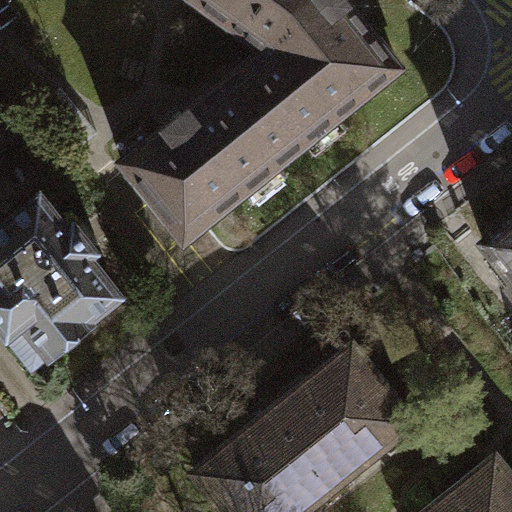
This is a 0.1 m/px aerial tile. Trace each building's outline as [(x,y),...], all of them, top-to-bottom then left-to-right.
[(240,63),(304,142),(401,68),(351,1),(349,0),(197,0),(261,44),(240,63)] [(185,237),(304,142),(240,63),(167,122),(121,158),(185,237)] [(0,322),(32,363),(124,291),(96,255),(46,192),(0,227),(0,322)] [(511,215),(484,237),(507,269),(511,275),(511,215)] [(192,469),(226,511),(293,511),(411,419),(351,344),(264,413),(192,469)] [(511,511),(511,476),(495,455),(423,511),(511,511)]
